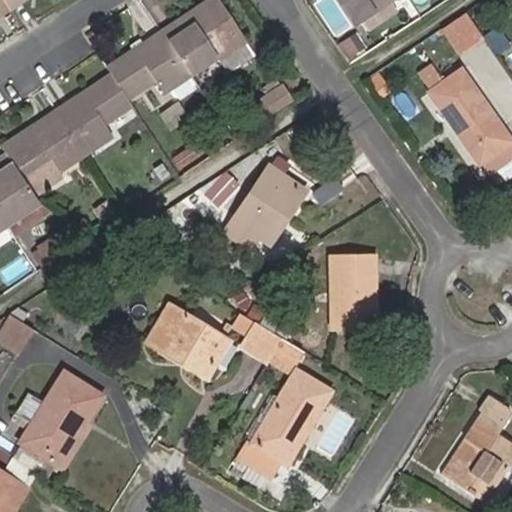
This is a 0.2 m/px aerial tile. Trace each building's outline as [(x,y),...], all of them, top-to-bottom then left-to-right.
[(0,0),(0,19),(11,12),(2,0),(0,0)] [(2,0),(11,12),(29,0),(2,0)] [(220,59),(222,63),(250,46),(219,0),(211,0),(190,15),(192,18),(185,23),(183,20),(163,33),(192,77),(220,59)] [(340,0),(356,26),(361,23),(346,0),(340,0)] [(391,3),(394,0),(346,0),(361,23),(362,22),(391,3)] [(362,22),(369,32),(397,13),(391,3),(362,22)] [(441,30),(457,55),(485,37),(468,12),(441,30)] [(190,15),(183,20),(185,23),(192,18),(190,15)] [(165,96),(192,77),(163,33),(108,70),(112,76),(129,102),(156,83),(165,96)] [(354,56),(365,49),(358,39),(352,43),(350,39),(345,43),(354,56)] [(351,59),(354,56),(345,43),(342,45),(351,59)] [(488,176),(511,159),(511,147),(462,71),(431,91),(488,176)] [(113,139),(106,126),(133,108),(129,102),(112,76),(57,113),(86,157),(113,139)] [(281,83),(269,92),(271,97),(284,88),(281,83)] [(260,104),(270,119),(294,104),(284,88),(271,97),(260,104)] [(64,180),(61,175),(86,157),(57,113),(2,150),(5,155),(35,200),(64,180)] [(0,216),(7,228),(39,206),(35,200),(5,155),(0,158),(0,172),(1,174),(4,178),(0,181),(0,216)] [(307,189),(267,164),(230,222),(261,241),(265,243),(282,215),(288,219),(307,189)] [(159,186),(173,177),(165,165),(151,174),(159,186)] [(99,207),(106,217),(117,210),(110,199),(99,207)] [(7,228),(16,241),(54,215),(39,206),(7,228)] [(265,243),(271,247),(288,219),(282,215),(265,243)] [(253,252),(261,241),(230,222),(223,233),(253,252)] [(34,255),(43,270),(66,255),(56,240),(34,255)] [(332,330),(375,329),(374,259),(330,260),(332,330)] [(186,366),(206,378),(229,341),(171,306),(148,343),(175,359),(177,356),(188,363),(186,366)] [(0,331),(0,343),(16,354),(34,329),(12,315),(0,331)] [(242,348),(269,363),(283,339),(259,324),(242,348)] [(175,359),(186,366),(188,363),(177,356),(175,359)] [(298,435),(303,439),(333,392),(297,370),(239,461),(268,480),(280,462),(298,435)] [(57,465),(85,424),(104,397),(65,372),(10,456),(38,474),(47,479),(57,465)] [(449,478),(486,502),(511,463),(511,442),(498,434),(511,411),(488,396),(480,409),(483,411),(465,439),(470,443),(449,478)] [(57,465),(65,470),(93,429),(85,424),(57,465)] [(280,462),(285,466),(303,439),(298,435),(280,462)] [(465,439),(443,474),(449,478),(470,443),(465,439)] [(10,456),(0,471),(0,475),(26,492),(38,474),(10,456)] [(0,511),(13,511),(26,492),(0,475),(0,511)]
